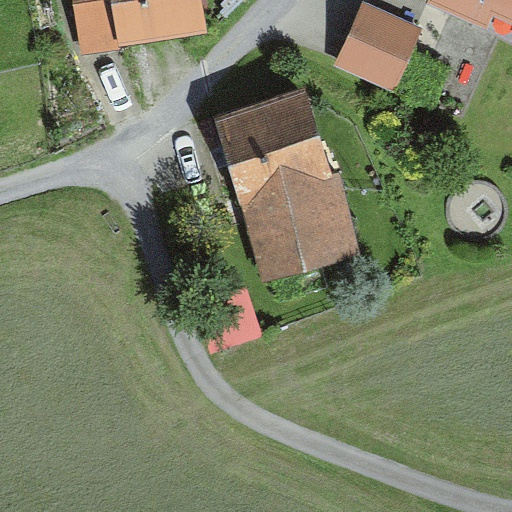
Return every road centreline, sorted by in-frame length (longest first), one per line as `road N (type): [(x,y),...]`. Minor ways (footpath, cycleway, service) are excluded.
road 1 (track): [(118,160),(177,333),(233,406),(382,474),(509,511)]
road 2 (unclassified): [(0,194),(118,160),(283,0)]
